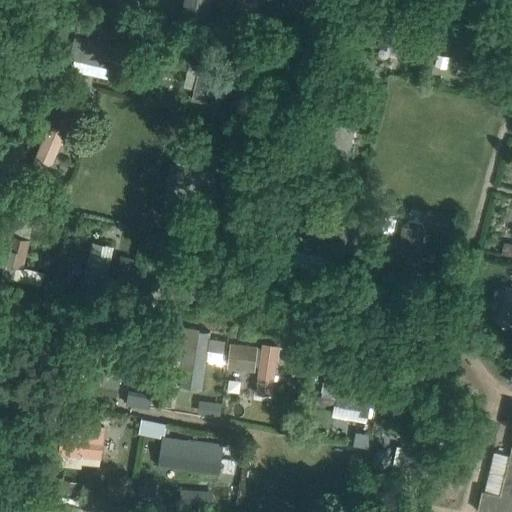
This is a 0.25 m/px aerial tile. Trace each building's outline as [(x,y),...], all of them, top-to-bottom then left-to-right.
[(185,0),(183,14),(205,18),(208,0),(185,0)] [(447,0),(447,3),(489,13),(492,0),(447,0)] [(383,25),(380,44),(397,47),(400,28),(401,20),(403,10),(386,7),(385,17),(383,25)] [(431,31),(429,39),(445,43),(444,49),(454,51),(452,61),(469,65),(478,67),(483,47),(473,45),(477,25),(461,22),(461,19),(435,13),(431,31)] [(111,65),(116,45),(76,36),(72,56),(111,65)] [(200,65),(194,89),(192,98),(220,105),(222,95),(228,72),(200,65)] [(343,170),(354,127),(338,123),(339,120),(331,118),(329,127),(331,128),(322,165),(343,170)] [(66,130),(47,122),(30,163),(48,171),(66,130)] [(193,148),(188,166),(172,162),(167,180),(197,189),(207,152),(193,148)] [(418,267),(426,229),(423,222),(410,220),(404,225),(400,246),(383,243),(380,259),(418,267)] [(3,231),(0,244),(0,259),(17,264),(14,277),(42,284),(45,271),(22,265),(29,237),(3,231)] [(84,283),(83,288),(102,293),(117,296),(121,297),(125,280),(121,279),(109,276),(114,257),(110,257),(91,252),(87,272),(84,283)] [(195,298),(200,277),(168,270),(163,290),(195,298)] [(511,286),(507,285),(499,321),(511,324),(511,286)] [(88,344),(85,367),(104,369),(103,381),(102,384),(120,387),(124,353),(141,355),(145,329),(129,327),(127,336),(90,330),(88,344)] [(170,329),(166,356),(184,359),(183,361),(180,386),(202,389),(205,364),(209,339),(209,335),(170,329)] [(231,369),(255,371),(258,346),(233,343),(231,369)] [(272,394),(279,346),(263,344),(256,392),(272,394)] [(323,366),(321,380),(340,383),(337,404),(335,415),(368,420),(375,375),(359,372),(343,370),(323,366)] [(482,407),(473,405),(464,445),(474,447),(482,407)] [(102,457),(105,435),(106,425),(65,421),(62,453),(102,457)] [(219,472),(222,452),(223,443),(163,435),(159,463),(219,472)] [(397,444),(394,464),(404,466),(414,467),(413,477),(432,481),(434,471),(442,472),(442,471),(445,453),(407,446),(397,444)] [(483,489),(478,510),(485,511),(511,511),(511,446),(500,494),(483,489)] [(84,511),(85,507),(49,500),(47,511),(84,511)]
